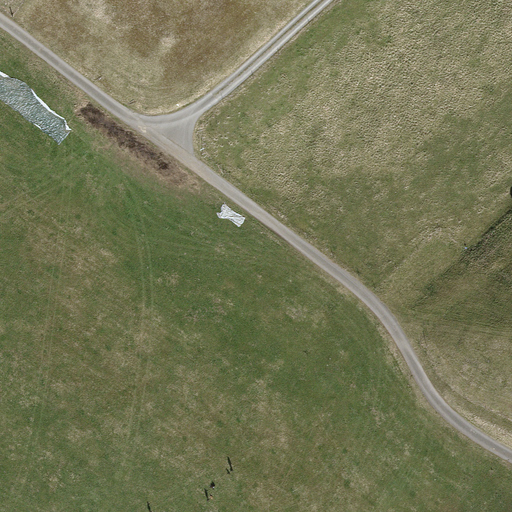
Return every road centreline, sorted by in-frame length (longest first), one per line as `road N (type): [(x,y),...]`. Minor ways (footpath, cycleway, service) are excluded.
road 1 (track): [(511,454),(433,397),(374,301),(158,138)]
road 2 (track): [(158,138),(325,0)]
road 3 (track): [(158,138),(0,18)]
